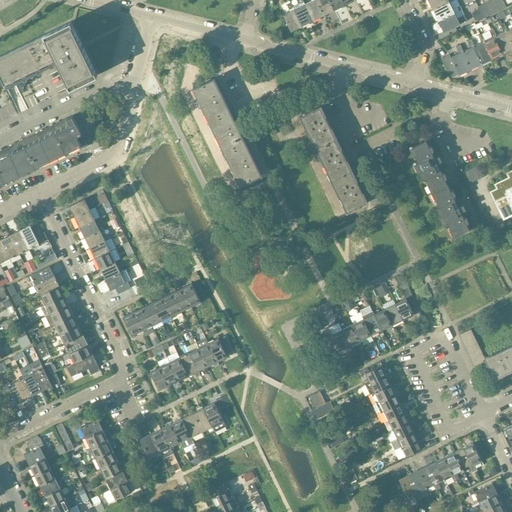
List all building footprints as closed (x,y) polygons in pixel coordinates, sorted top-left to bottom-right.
[(312,21),(304,5),(301,0),(297,0),(300,5),(303,3),(303,5),(293,10),(301,26),(312,21)] [(313,0),(304,5),(312,21),(323,16),(315,0),(313,0)] [(315,0),(323,16),(334,10),(328,0),(315,0)] [(328,0),(334,10),(345,5),(342,0),(328,0)] [(447,0),(427,0),(433,10),(449,3),(447,0)] [(495,0),(491,0),(489,1),(495,13),(500,10),(495,0)] [(502,0),(495,0),(500,10),(506,8),(502,0)] [(489,1),(484,4),(489,16),(495,13),(489,1)] [(293,10),(283,15),(288,25),(284,27),(287,32),(290,31),(291,31),(301,26),(293,10),(290,3),(286,4),(289,10),(292,8),(293,10)] [(449,3),(433,10),(438,21),(454,13),(449,3)] [(484,4),(478,7),(483,19),(489,16),(484,4)] [(508,10),(499,13),(500,19),(509,16),(508,10)] [(454,13),(438,21),(443,32),(460,24),(454,13)] [(0,55),(0,76),(4,85),(4,84),(8,82),(56,59),(57,59),(56,57),(61,55),(64,61),(58,64),(69,86),(70,88),(97,75),(83,47),(81,44),(82,43),(71,21),(0,55)] [(503,23),(501,24),(500,25),(502,32),(495,35),(493,36),(502,54),(511,49),(511,45),(504,30),(506,30),(503,23)] [(495,35),(492,29),(488,30),(491,37),(484,40),(483,41),(491,59),(502,54),(493,36),(495,35)] [(481,34),(479,35),(478,36),(480,42),(473,46),(472,47),(480,65),(491,59),(483,41),(484,40),(481,34)] [(473,46),(470,39),(467,41),(469,48),(462,51),(461,52),(469,70),(480,65),(472,47),(473,46)] [(458,53),(450,57),(449,55),(442,58),(452,78),(458,75),(469,70),(461,52),(462,51),(459,45),(456,46),(458,53)] [(214,78),(203,84),(192,89),(208,121),(230,111),(214,78)] [(337,138),(321,106),(299,116),(315,149),(337,138)] [(246,143),(230,111),(208,121),(224,154),(235,149),(246,143)] [(0,150),(0,184),(81,145),(77,137),(82,135),(73,115),(0,150)] [(352,170),(337,138),(315,149),(331,180),(341,175),(352,170)] [(426,140),(413,147),(416,154),(414,155),(417,161),(414,162),(423,181),(426,179),(429,185),(431,184),(434,191),(447,185),(444,177),(445,177),(443,173),(442,174),(440,170),(437,171),(430,157),(433,156),(431,151),(432,151),(431,148),(430,148),(426,140)] [(246,143),(235,149),(224,154),(236,178),(240,186),(261,175),(246,143)] [(468,184),(484,177),(479,165),(462,173),(468,184)] [(352,170),(341,175),(331,180),(347,213),(368,202),(352,170)] [(511,170),(506,173),(508,177),(494,184),(496,189),(490,192),(503,220),(511,215),(511,170)] [(447,185),(434,191),(438,198),(436,199),(439,205),(436,207),(440,216),(439,217),(440,217),(445,225),(448,224),(451,230),(453,229),(456,236),(469,230),(465,222),(467,221),(465,218),(464,218),(462,214),(458,216),(452,202),(455,200),(453,196),(454,195),(453,192),(451,193),(447,185)] [(84,199),(69,206),(74,217),(90,210),(84,199)] [(90,210),(74,217),(79,227),(95,220),(90,210)] [(95,220),(79,227),(84,238),(100,230),(95,220)] [(30,225),(20,230),(29,249),(33,247),(34,249),(45,243),(38,228),(32,230),(30,225)] [(20,230),(10,235),(19,254),(29,249),(20,230)] [(100,230),(84,238),(89,248),(105,241),(100,230)] [(10,235),(0,240),(10,258),(19,254),(10,235)] [(0,240),(0,239),(0,263),(10,258),(0,240)] [(105,241),(89,248),(94,259),(110,251),(105,241)] [(110,251),(94,259),(100,269),(115,262),(110,251)] [(33,259),(25,261),(27,268),(35,266),(33,259)] [(115,262),(100,269),(105,280),(120,272),(115,262)] [(50,266),(31,275),(36,285),(54,276),(50,266)] [(120,272),(105,280),(110,290),(115,288),(118,294),(131,288),(128,282),(125,283),(120,272)] [(54,276),(36,285),(40,295),(59,286),(54,276)] [(191,283),(181,288),(190,307),(201,302),(191,283)] [(59,286),(40,295),(45,304),(64,295),(59,286)] [(181,288),(171,293),(181,312),(190,307),(181,288)] [(171,293),(162,298),(171,317),(181,312),(171,293)] [(64,295),(45,304),(41,307),(45,316),(68,305),(64,295)] [(162,298),(152,303),(161,321),(171,317),(162,298)] [(344,302),(348,310),(355,307),(351,298),(344,302)] [(405,299),(394,304),(402,320),(413,315),(413,314),(411,309),(409,306),(407,302),(406,298),(405,299)] [(152,303),(142,307),(152,326),(161,321),(152,303)] [(394,304),(384,309),(392,325),(402,320),(394,304)] [(73,315),(68,305),(45,316),(50,326),(54,324),(73,315)] [(142,307),(133,312),(142,331),(152,326),(142,307)] [(384,309),(374,314),(373,314),(381,330),(392,325),(384,309)] [(362,316),(363,319),(371,335),(381,330),(373,314),(374,314),(373,311),(362,316)] [(123,317),(132,335),(142,331),(133,312),(123,317)] [(73,315),(54,324),(59,334),(78,325),(73,315)] [(363,319),(352,324),(360,341),(371,335),(363,319)] [(352,324),(342,329),(350,346),(360,341),(352,324)] [(78,325),(59,334),(64,344),(83,335),(78,325)] [(342,329),(332,334),(329,329),(324,332),(330,345),(335,342),(336,344),(335,345),(337,350),(338,349),(339,351),(350,346),(342,329)] [(461,340),(473,335),(470,329),(459,335),(461,340)] [(22,348),(32,343),(27,333),(18,338),(22,348)] [(88,344),(83,335),(64,344),(69,353),(88,344)] [(464,346),(476,340),(473,335),(461,340),(464,346)] [(218,338),(208,343),(217,362),(227,357),(226,354),(233,351),(227,338),(220,341),(218,338)] [(467,351),(478,345),(476,340),(464,346),(467,351)] [(44,341),(36,345),(40,355),(48,351),(44,341)] [(208,343),(198,348),(208,367),(217,362),(208,343)] [(92,354),(88,344),(69,353),(63,356),(65,360),(71,357),(73,363),(92,354)] [(469,357),(481,351),(478,345),(467,351),(469,357)] [(511,345),(486,358),(485,358),(486,362),(489,368),(494,378),(495,378),(495,377),(507,372),(507,373),(511,370),(511,369),(511,345)] [(198,348),(189,353),(198,371),(208,367),(198,348)] [(472,362),(484,357),(481,351),(469,357),(472,362)] [(189,353),(179,357),(188,376),(198,371),(189,353)] [(97,364),(92,354),(73,363),(78,373),(88,368),(97,364)] [(179,357),(169,362),(178,381),(188,376),(179,357)] [(475,368),(486,362),(485,358),(484,357),(472,362),(475,368)] [(53,365),(52,362),(45,365),(50,375),(57,371),(53,364),(53,365)] [(169,362),(160,367),(169,386),(178,381),(169,362)] [(489,368),(486,362),(475,368),(478,373),(489,368)] [(100,370),(97,364),(88,368),(91,375),(100,370)] [(369,382),(389,373),(386,368),(383,369),(381,366),(382,365),(369,371),(365,373),(369,382)] [(42,367),(32,372),(41,391),(52,386),(42,367)] [(150,372),(159,390),(169,386),(160,367),(150,372)] [(32,372),(23,377),(32,395),(41,391),(32,372)] [(390,384),(388,379),(391,377),(389,373),(369,382),(365,384),(370,394),(371,394),(374,392),(390,384)] [(23,377),(14,381),(23,400),(32,395),(23,377)] [(14,381),(4,386),(13,405),(23,400),(14,381)] [(390,384),(374,392),(371,394),(375,403),(398,392),(396,388),(393,390),(390,384)] [(4,386),(0,387),(0,404),(3,410),(13,405),(4,386)] [(216,397),(221,408),(231,403),(226,392),(216,397)] [(398,392),(375,403),(380,413),(400,403),(397,397),(400,396),(398,392)] [(226,427),(214,403),(203,408),(215,432),(226,427)] [(400,403),(380,413),(385,423),(408,412),(405,407),(402,408),(400,403)] [(215,432),(203,408),(193,413),(204,436),(204,437),(215,432)] [(408,412),(385,423),(389,431),(392,430),(409,422),(407,418),(410,417),(408,412)] [(204,436),(193,413),(182,418),(191,437),(194,441),(204,436)] [(191,437),(182,418),(172,423),(181,442),(191,437)] [(80,428),(85,438),(102,430),(97,419),(80,428)] [(409,422),(392,430),(397,439),(416,430),(413,424),(410,425),(409,422)] [(172,423),(161,429),(170,447),(181,442),(172,423)] [(161,429),(150,434),(159,453),(162,459),(173,453),(170,447),(161,429)] [(102,430),(85,438),(90,448),(107,440),(102,430)] [(416,430),(397,439),(402,449),(401,449),(405,457),(421,449),(418,441),(416,437),(419,435),(416,430)] [(145,460),(159,453),(150,434),(136,441),(145,460)] [(24,454),(30,465),(45,458),(40,447),(42,446),(37,435),(25,441),(30,452),(24,454)] [(107,440),(90,448),(95,458),(112,450),(107,440)] [(473,443),(463,448),(475,472),(477,471),(475,465),(482,461),(473,443)] [(463,448),(454,452),(463,471),(470,467),(472,473),(475,472),(463,448)] [(112,450),(95,458),(100,469),(117,460),(112,450)] [(454,452),(444,457),(456,481),(459,479),(456,474),(463,471),(454,452)] [(444,457),(435,461),(444,480),(451,476),(454,482),(456,481),(444,457)] [(45,458),(30,465),(34,475),(50,467),(45,458)] [(117,460),(100,469),(105,479),(122,470),(117,460)] [(435,461),(426,466),(438,490),(441,488),(438,483),(444,480),(435,461)] [(350,482),(359,478),(351,463),(342,467),(350,482)] [(52,466),(50,467),(34,475),(39,485),(55,478),(57,477),(52,466)] [(426,466),(417,470),(426,488),(433,485),(436,491),(438,490),(426,466)] [(122,470),(105,479),(110,489),(127,481),(122,470)] [(417,470),(408,474),(420,499),(422,497),(420,492),(426,488),(417,470)] [(253,472),(244,476),(247,483),(256,478),(253,472)] [(417,500),(420,499),(408,474),(399,479),(408,498),(415,494),(417,500)] [(55,478),(39,485),(44,496),(60,488),(55,478)] [(127,481),(110,489),(115,499),(132,491),(127,481)] [(473,505),(497,493),(492,483),(474,492),(474,493),(477,499),(471,502),(473,505)] [(234,497),(229,488),(228,488),(227,485),(215,490),(217,494),(211,497),(215,506),(234,497)] [(60,488),(44,496),(49,506),(65,498),(60,488)] [(497,493),(473,505),(474,507),(479,504),(483,511),(501,502),(497,493)] [(234,497),(215,506),(218,511),(224,511),(238,506),(234,497)] [(65,498),(49,506),(52,511),(63,511),(70,509),(65,498)] [(198,503),(201,509),(209,505),(206,499),(198,503)] [(501,502),(483,511),(504,511),(506,511),(501,502)]
